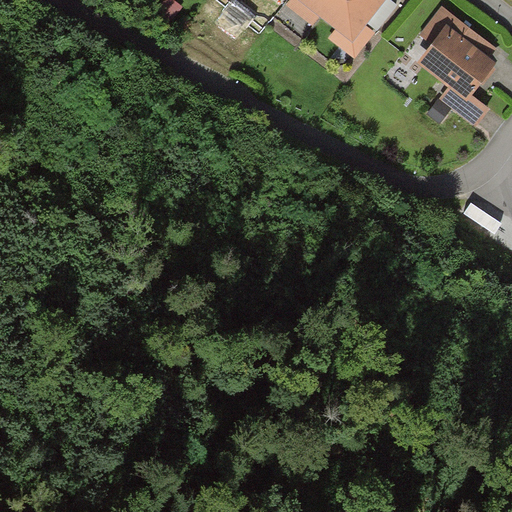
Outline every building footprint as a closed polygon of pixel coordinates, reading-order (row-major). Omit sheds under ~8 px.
[(290,0),(286,5),(313,26),(319,18),(332,0),(290,0)] [(332,0),(319,18),(335,31),(329,39),(355,60),(375,34),(366,28),(387,0),(332,0)] [(376,28),(382,33),(402,7),(395,2),(376,28)] [(420,36),(433,45),(447,27),(489,59),(496,49),(442,8),(420,36)] [(489,59),(447,27),(433,45),(417,66),(448,89),(467,104),(472,97),(490,75),(497,65),(489,59)] [(490,111),(472,97),(467,104),(448,89),(439,100),(452,109),(476,128),(490,111)] [(440,124),(452,109),(439,100),(438,99),(427,114),(440,124)]
